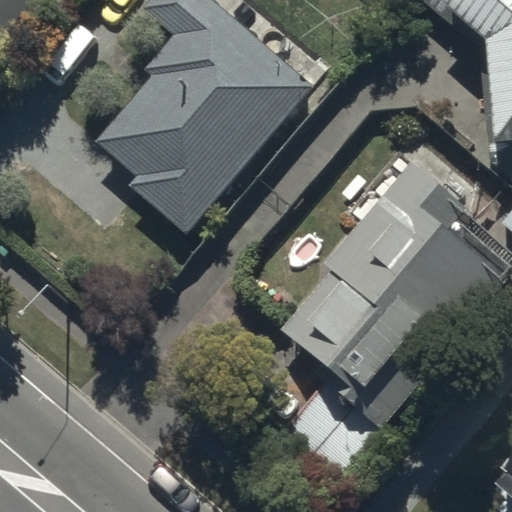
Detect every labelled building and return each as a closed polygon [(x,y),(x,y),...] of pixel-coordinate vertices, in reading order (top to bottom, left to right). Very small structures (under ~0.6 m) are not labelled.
[(0,0),(0,42),(35,0),(0,0)] [(324,88),(220,0),(156,0),(145,14),(176,40),(148,72),(157,80),(103,143),(145,178),(137,187),(196,237),(324,88)] [(511,0),(430,0),(445,13),(455,2),(492,35),(500,187),(511,186),(511,0)] [(335,275),(285,335),(327,369),(319,379),(328,386),(386,434),(511,282),(511,271),(469,236),(482,221),(415,165),(328,269),(335,275)] [(386,434),(328,386),(287,436),(345,484),(386,434)]
